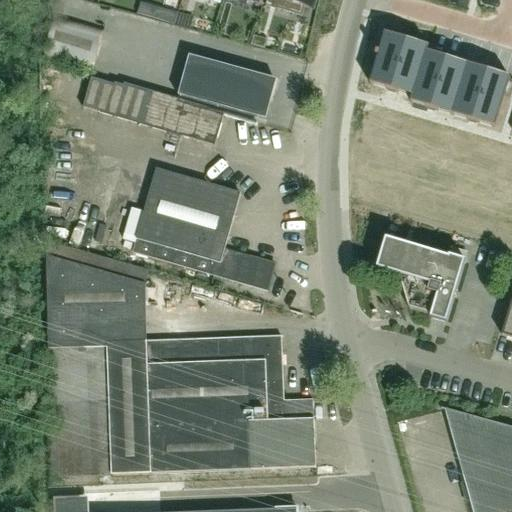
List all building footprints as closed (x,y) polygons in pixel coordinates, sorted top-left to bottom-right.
[(267,0),(265,7),(277,11),(277,10),(302,17),(304,8),(308,9),(310,0),(267,0)] [(459,0),(458,7),(461,8),(468,10),(471,0),(459,0)] [(175,14),(139,3),(136,14),(172,25),(175,14)] [(178,13),(174,25),(190,29),(193,17),(178,13)] [(104,30),(56,15),(43,57),(91,71),(104,30)] [(384,35),(369,85),(372,85),(374,80),(387,84),(385,90),(398,94),(400,88),(412,91),(410,98),(413,99),(427,54),(429,48),(384,35)] [(253,36),(250,45),(264,49),(267,40),(253,36)] [(427,54),(413,99),(427,103),(425,108),(438,112),(440,106),(453,110),(451,116),(452,116),(467,66),(427,54)] [(179,97),(259,119),(264,102),(267,103),(274,80),(190,57),(179,97)] [(467,66),(452,116),(454,117),(456,111),(468,114),(466,120),(479,124),(481,118),(494,122),(492,128),(495,130),(505,99),(510,101),(511,93),(511,82),(509,81),(510,79),(467,66)] [(92,76),(83,109),(215,147),(225,114),(92,76)] [(133,254),(211,276),(267,293),(275,265),(224,250),(240,195),(157,171),(133,254)] [(465,264),(386,240),(377,270),(400,277),(409,309),(448,321),(465,264)] [(49,410),(284,402),(282,338),(147,342),(145,286),(46,258),(49,351),(47,350),(49,410)] [(511,304),(502,337),(511,340),(511,304)] [(49,410),(52,478),(316,469),(313,401),(284,402),(49,410)] [(511,511),(511,428),(442,409),(442,411),(445,412),(473,511),(511,511)] [(83,511),(83,498),(54,499),(54,511),(83,511)]
